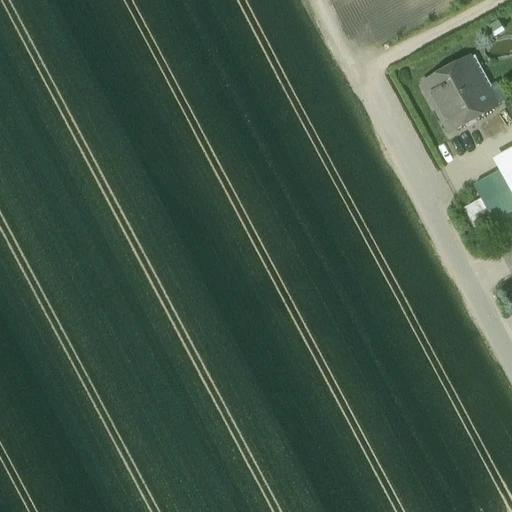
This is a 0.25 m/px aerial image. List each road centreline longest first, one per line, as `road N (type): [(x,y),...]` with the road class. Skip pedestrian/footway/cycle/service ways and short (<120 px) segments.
road 1 (track): [(323,0),(442,216)]
road 2 (residential): [(442,216),(511,349)]
